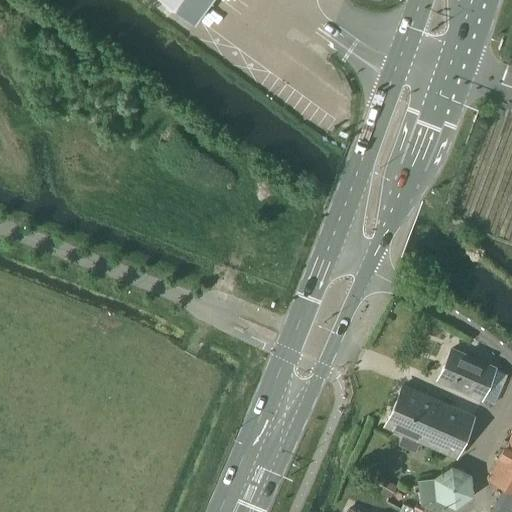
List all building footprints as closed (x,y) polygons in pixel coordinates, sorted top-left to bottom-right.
[(165,0),(196,22),(212,0),(165,0)] [(438,380),(481,399),(495,368),(451,349),(438,380)] [(400,444),(415,451),(418,442),(457,459),(475,417),(403,385),(385,425),(404,435),(400,444)] [(511,511),(511,433),(487,478),(504,488),(490,511),(511,511)] [(440,511),(444,504),(456,509),(474,496),(471,474),(451,465),(432,477),(418,479),(421,503),(440,511)] [(417,511),(390,497),(381,511),(417,511)]
